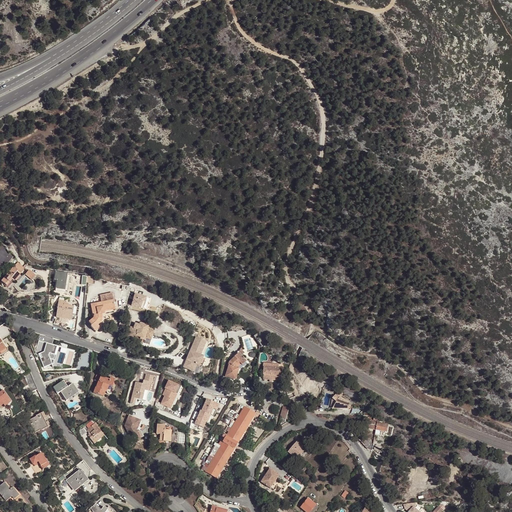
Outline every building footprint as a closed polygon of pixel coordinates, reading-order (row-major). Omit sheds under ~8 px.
[(12,242),(15,239),(8,234),(6,236),(12,242)] [(9,255),(9,254),(6,249),(0,252),(0,260),(7,259),(9,255)] [(20,274),(24,269),(17,263),(1,281),(7,287),(10,283),(10,282),(12,280),(13,280),(15,282),(21,274),(20,274)] [(29,271),(25,275),(32,280),(35,276),(29,271)] [(76,285),(77,281),(67,280),(67,282),(64,282),(57,281),(55,291),(64,293),(64,290),(73,292),(74,285),(76,285)] [(142,309),(146,296),(134,293),(130,306),(142,309)] [(115,308),(113,300),(112,301),(112,297),(113,297),(112,294),(100,296),(102,303),(91,305),(93,314),(94,315),(94,317),(93,318),(89,322),(91,325),(90,326),(94,330),(99,327),(100,328),(102,327),(103,325),(105,321),(106,319),(106,316),(106,313),(106,311),(106,309),(115,308)] [(75,313),(76,307),(68,306),(63,305),(64,303),(64,301),(58,300),(56,314),(72,317),(73,313),(75,313)] [(147,330),(148,326),(142,324),(141,327),(139,326),(139,325),(135,324),(133,328),(130,327),(127,338),(130,339),(131,338),(132,337),(134,338),(136,337),(136,336),(144,339),(144,338),(145,336),(150,337),(151,332),(147,330)] [(151,340),(155,328),(148,326),(147,330),(151,332),(150,337),(145,336),(144,338),(151,340)] [(204,361),(202,357),(200,356),(205,341),(196,337),(191,349),(191,352),(189,358),(187,357),(184,365),(187,367),(186,369),(199,374),(204,361)] [(54,355),(57,347),(46,344),(44,352),(41,353),(42,357),(41,358),(40,358),(44,368),(52,364),(48,356),(49,354),(54,355)] [(52,364),(54,364),(57,351),(58,347),(57,347),(54,355),(49,354),(48,356),(52,364)] [(60,352),(65,353),(64,363),(72,365),(75,349),(61,347),(60,352)] [(225,377),(234,380),(237,368),(235,367),(236,366),(239,363),(242,366),(246,362),(238,353),(234,357),(229,362),(228,365),(225,377)] [(279,369),(279,365),(263,363),(263,368),(264,368),(264,374),(264,376),(266,378),(269,378),(270,376),(272,377),(273,378),(277,378),(277,375),(281,376),(282,371),(280,369),(279,369)] [(110,378),(109,380),(100,376),(102,373),(98,372),(95,380),(98,381),(96,387),(95,387),(93,393),(103,397),(105,391),(107,385),(112,387),(115,379),(110,378)] [(31,392),(37,389),(30,373),(24,376),(31,392)] [(151,382),(152,383),(154,376),(146,374),(144,380),(143,380),(142,384),(142,385),(139,384),(139,383),(135,382),(131,397),(136,398),(142,400),(144,390),(148,391),(151,382)] [(177,394),(181,386),(168,381),(165,388),(166,389),(163,395),(165,396),(162,403),(156,401),(155,406),(163,410),(165,405),(170,407),(173,400),(170,398),(173,392),(177,394)] [(70,395),(77,390),(72,383),(60,392),(66,400),(71,397),(70,395)] [(287,395),(294,392),(291,385),(285,387),(287,395)] [(5,406),(12,402),(4,390),(2,391),(9,400),(3,404),(5,406)] [(0,406),(3,404),(9,400),(2,391),(0,392),(0,406)] [(351,403),(335,394),(332,397),(336,401),(334,409),(342,410),(351,410),(351,403)] [(213,408),(217,409),(219,403),(207,398),(204,404),(202,410),(201,409),(195,423),(203,427),(206,421),(209,415),(210,413),(211,413),(213,408)] [(243,409),(241,414),(240,415),(237,414),(235,418),(237,419),(236,422),(233,420),(231,424),(233,426),(233,427),(232,428),(229,427),(227,431),(229,432),(228,435),(225,433),(224,435),(223,437),(220,441),(223,443),(221,446),(218,445),(215,443),(214,445),(215,445),(213,448),(214,448),(215,449),(214,449),(213,449),(201,469),(217,478),(249,424),(247,422),(248,419),(251,420),(255,414),(240,405),(239,408),(240,408),(241,407),(243,409)] [(292,409),(283,406),(279,422),(283,423),(283,422),(285,422),(286,419),(288,419),(290,418),(292,409)] [(35,433),(50,426),(43,412),(36,416),(36,417),(28,421),(35,433)] [(134,431),(138,421),(126,416),(122,426),(129,442),(137,438),(134,431)] [(368,420),(366,428),(376,430),(378,421),(378,420),(374,419),(374,421),(368,420)] [(383,422),(378,421),(376,430),(377,430),(384,432),(387,432),(388,425),(382,424),(383,422)] [(101,438),(104,435),(96,426),(97,425),(95,423),(91,427),(92,427),(87,431),(89,435),(91,437),(90,438),(93,442),(99,437),(101,438)] [(171,430),(167,430),(167,428),(164,427),(165,425),(157,424),(156,433),(160,434),(160,439),(165,439),(165,437),(171,437),(171,430)] [(375,437),(362,435),(358,439),(367,449),(372,451),(375,437)] [(298,441),(288,452),(297,460),(301,455),(299,453),(302,450),(303,449),(302,448),(303,446),(298,441)] [(43,470),(48,466),(40,454),(35,457),(34,458),(33,457),(30,460),(33,465),(34,464),(38,462),(39,463),(43,470)] [(269,470),(260,483),(273,491),(282,478),(269,470)] [(86,480),(79,471),(66,481),(69,484),(66,487),(70,493),(86,480)] [(12,488),(11,489),(6,482),(0,486),(0,493),(6,501),(12,496),(14,499),(18,495),(12,488)] [(307,499),(300,508),(306,511),(313,511),(318,507),(307,499)]
